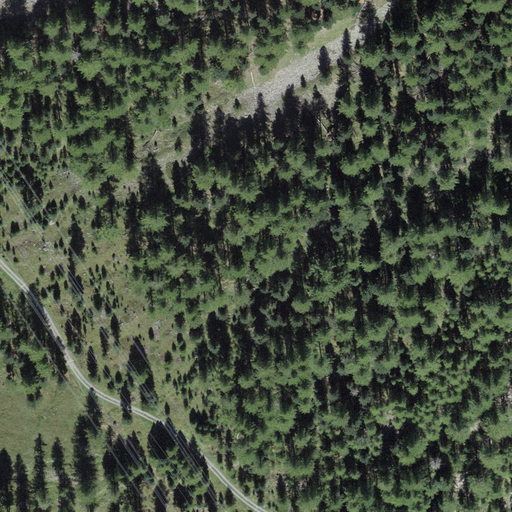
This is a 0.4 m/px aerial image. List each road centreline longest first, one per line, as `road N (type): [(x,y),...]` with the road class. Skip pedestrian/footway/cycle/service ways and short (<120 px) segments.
road 1 (track): [(78,375),(182,437),(262,511)]
road 2 (track): [(0,262),(44,311),(78,375)]
